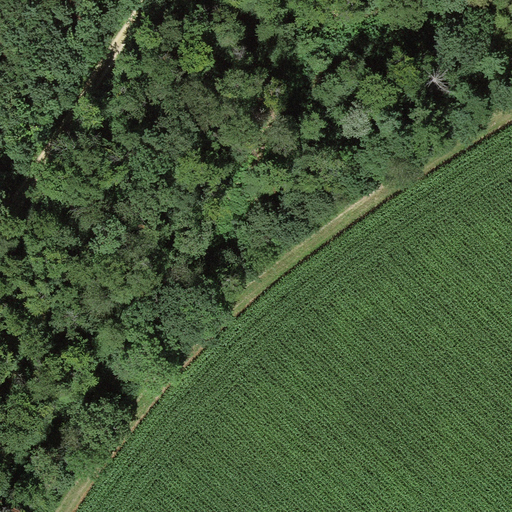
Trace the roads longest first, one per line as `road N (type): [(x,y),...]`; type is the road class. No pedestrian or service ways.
road 1 (track): [(511,111),(233,314),(142,404),(61,511)]
road 2 (track): [(149,0),(0,227)]
